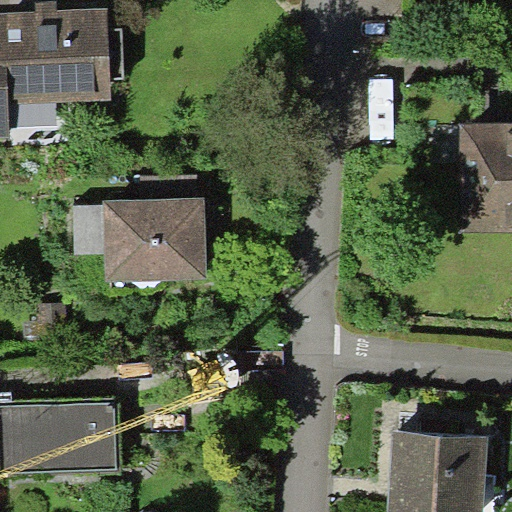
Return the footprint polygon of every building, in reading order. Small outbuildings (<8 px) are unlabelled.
[(37,11),(0,11),(0,62),(7,62),(9,102),(111,99),(110,80),(109,29),(108,8),(58,9),(58,0),(36,1),(37,11)] [(123,29),(109,29),(110,80),(125,79),(123,29)] [(0,137),(10,137),(9,102),(7,62),(0,62),(0,137)] [(459,231),(511,230),(511,123),(459,124),(459,231)] [(105,280),(207,278),(205,197),(103,199),(103,205),(104,253),(105,280)] [(104,253),(103,205),(74,205),(76,254),(104,253)] [(65,301),(37,302),(38,320),(24,320),(24,338),(65,338),(65,301)] [(0,471),(120,469),(119,401),(0,403),(0,471)] [(388,511),(484,511),(489,437),(393,432),(388,511)]
